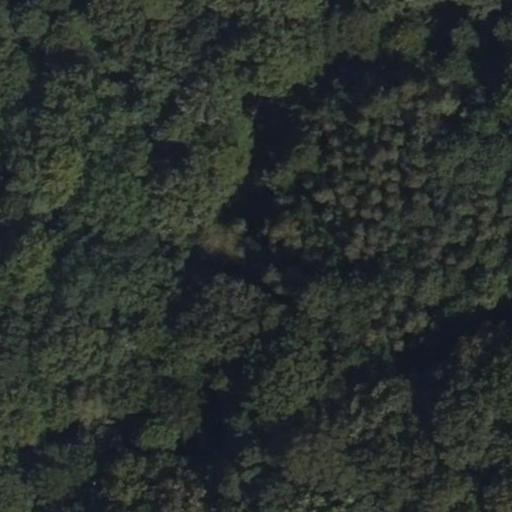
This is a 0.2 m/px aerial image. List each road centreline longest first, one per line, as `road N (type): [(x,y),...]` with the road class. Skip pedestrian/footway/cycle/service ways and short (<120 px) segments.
road 1 (track): [(75,511),(138,422),(211,231),(257,63)]
road 2 (track): [(257,63),(511,110)]
